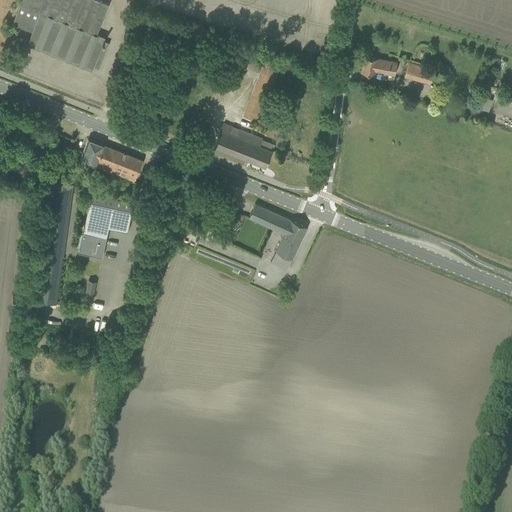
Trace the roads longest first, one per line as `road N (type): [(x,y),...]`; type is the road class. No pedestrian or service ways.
road 1 (secondary): [(321,213),(0,87)]
road 2 (unclassified): [(321,213),(355,0)]
road 3 (secondary): [(511,290),(321,213)]
road 4 (unclassified): [(479,511),(511,374)]
